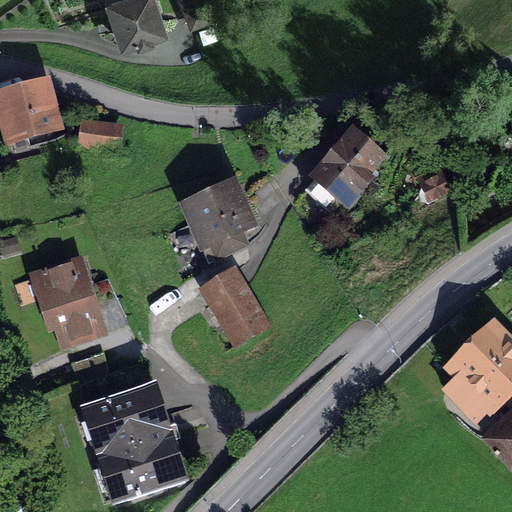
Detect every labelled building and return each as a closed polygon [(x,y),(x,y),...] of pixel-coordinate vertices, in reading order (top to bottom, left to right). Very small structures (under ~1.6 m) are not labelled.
[(157,0),(114,0),(106,3),(121,51),(139,50),(157,43),(169,35),(157,0)] [(209,0),(178,0),(191,30),(217,19),(209,0)] [(0,93),(0,127),(6,147),(64,131),(50,80),(0,93)] [(82,121),(78,148),(121,153),(124,126),(82,121)] [(353,130),(309,181),(315,186),(307,195),(344,227),(371,196),(366,192),(391,162),(353,130)] [(441,168),(417,180),(430,205),(453,194),(441,168)] [(237,179),(178,205),(200,255),(212,250),(218,264),(252,249),(246,235),(259,229),(237,179)] [(83,258),(28,275),(46,335),(55,332),(61,353),(108,338),(107,334),(92,285),(83,258)] [(274,329),(237,268),(199,292),(236,352),(274,329)] [(108,280),(92,285),(107,334),(131,326),(108,280)] [(444,372),(454,382),(441,394),(476,429),(487,418),(491,422),(511,401),(511,338),(494,321),(444,372)] [(105,353),(72,364),(79,385),(112,374),(105,353)] [(103,475),(113,509),(188,485),(156,387),(82,410),(103,475)] [(511,413),(482,441),(511,473),(511,413)]
